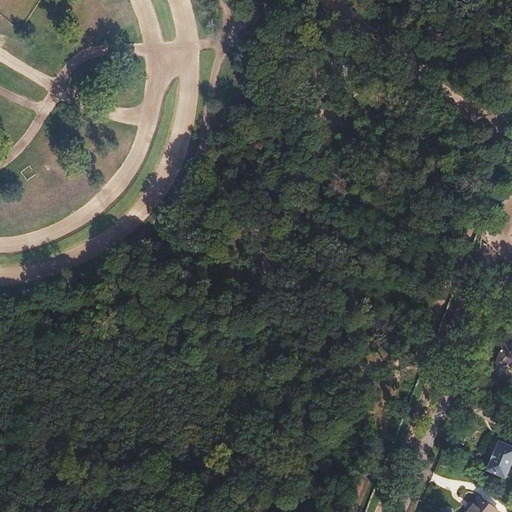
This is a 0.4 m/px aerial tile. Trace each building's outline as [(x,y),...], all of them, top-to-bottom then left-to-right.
[(21,173),(27,180),(34,174),(29,167),(21,173)] [(511,332),(509,330),(498,357),(506,363),(511,361),(511,332)] [(498,357),(493,368),(506,363),(498,357)] [(511,446),(498,441),(486,470),(505,478),(511,460),(511,446)] [(498,511),(479,497),(467,511),(498,511)]
